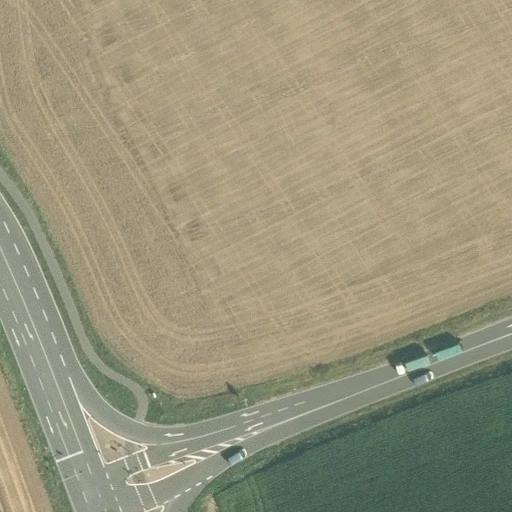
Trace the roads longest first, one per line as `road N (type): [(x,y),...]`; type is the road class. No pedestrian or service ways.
road 1 (primary): [(276,423),(162,437),(136,429),(104,415),(27,331)]
road 2 (primary): [(276,423),(511,338)]
road 3 (primary): [(89,499),(276,423)]
road 4 (primary): [(89,499),(27,331)]
road 5 (secondary): [(175,511),(196,482),(276,423)]
